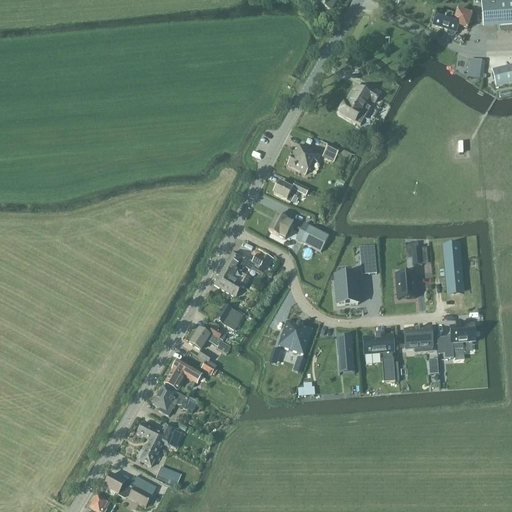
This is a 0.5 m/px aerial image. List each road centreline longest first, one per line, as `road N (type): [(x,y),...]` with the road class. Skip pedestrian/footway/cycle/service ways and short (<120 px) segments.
road 1 (tertiary): [(74,511),(234,230)]
road 2 (tertiary): [(234,230),(361,0)]
road 3 (residential): [(234,230),(283,257),(302,302),(324,319),(444,316)]
road 4 (track): [(359,2),(454,51),(511,52)]
